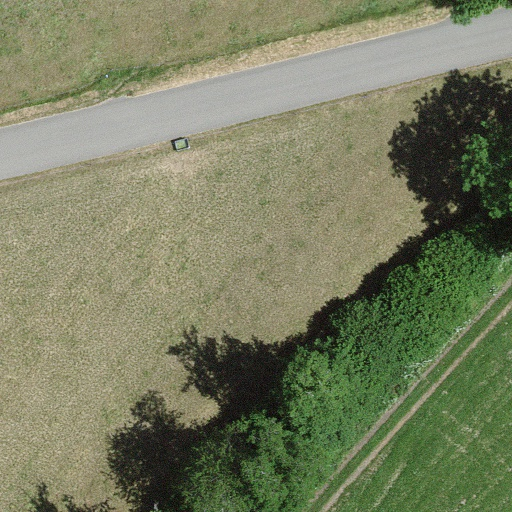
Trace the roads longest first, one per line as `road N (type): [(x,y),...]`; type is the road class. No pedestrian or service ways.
road 1 (tertiary): [(511,39),(0,160)]
road 2 (track): [(511,288),(320,511)]
